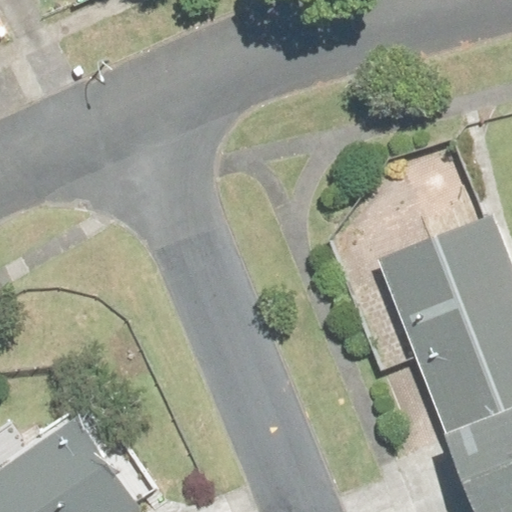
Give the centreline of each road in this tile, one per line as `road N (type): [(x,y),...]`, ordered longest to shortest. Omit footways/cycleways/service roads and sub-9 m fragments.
road 1 (residential): [(302,511),(123,124)]
road 2 (residential): [(123,124),(240,74),(511,0)]
road 3 (residential): [(0,185),(123,124)]
